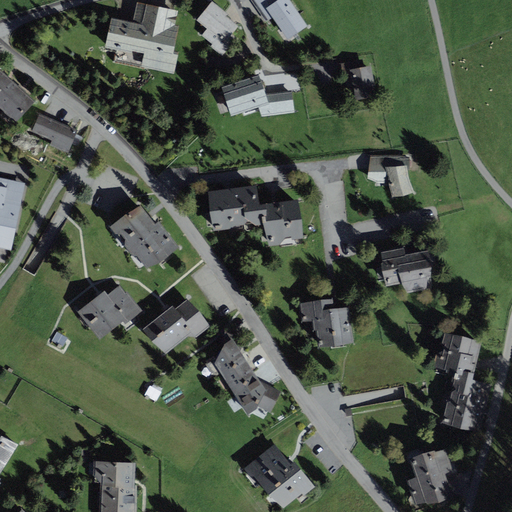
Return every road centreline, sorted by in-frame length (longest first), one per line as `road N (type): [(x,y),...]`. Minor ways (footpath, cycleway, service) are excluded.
road 1 (residential): [(0,48),(128,153),(392,511)]
road 2 (track): [(431,0),(465,139),(511,203)]
road 3 (residential): [(467,511),(511,330)]
